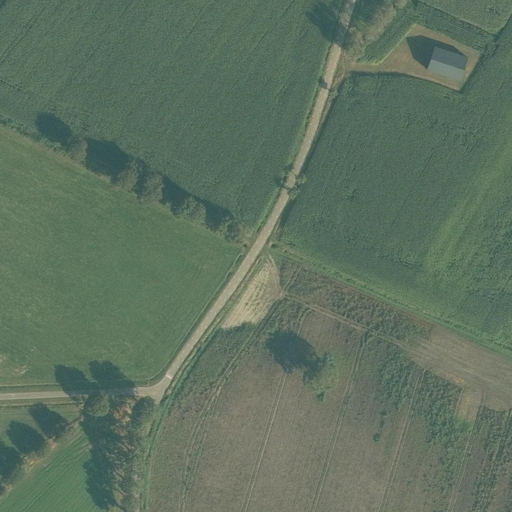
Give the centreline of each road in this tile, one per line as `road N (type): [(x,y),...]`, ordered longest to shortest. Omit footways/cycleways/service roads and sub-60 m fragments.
road 1 (unclassified): [(163,392),(265,232),(303,152),(350,0)]
road 2 (unclassified): [(0,391),(163,392)]
road 3 (unclassified): [(136,511),(138,455),(163,392)]
